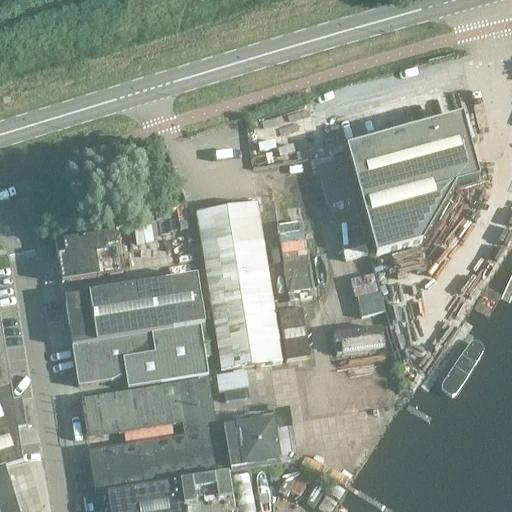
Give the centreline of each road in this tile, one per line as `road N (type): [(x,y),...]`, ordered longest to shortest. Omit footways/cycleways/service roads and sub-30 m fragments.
road 1 (tertiary): [(0,136),(460,0)]
road 2 (unclassified): [(0,221),(21,254),(63,511)]
